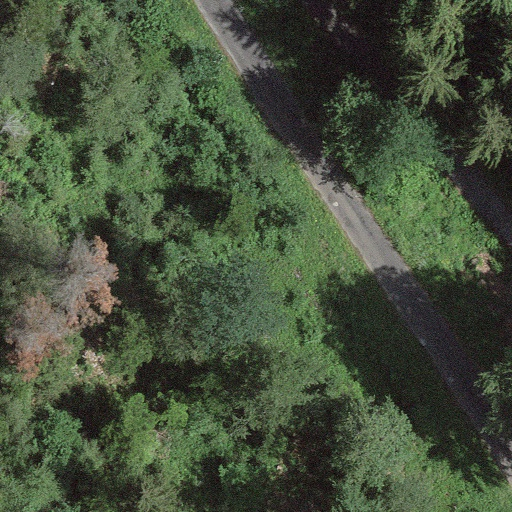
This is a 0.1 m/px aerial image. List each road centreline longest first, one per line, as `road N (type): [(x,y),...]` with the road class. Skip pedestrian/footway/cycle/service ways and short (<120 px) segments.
road 1 (tertiary): [(511,454),(216,0)]
road 2 (tertiary): [(312,0),(511,222)]
